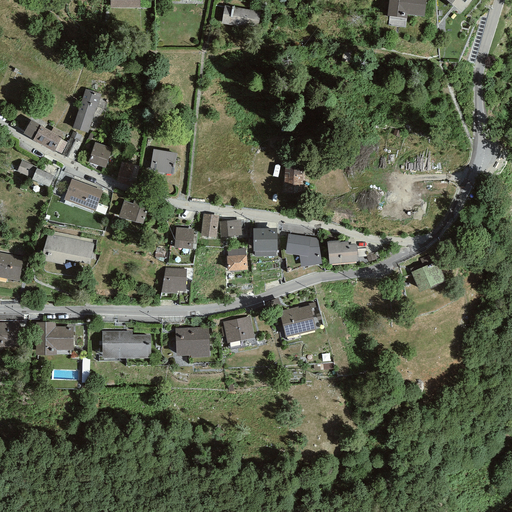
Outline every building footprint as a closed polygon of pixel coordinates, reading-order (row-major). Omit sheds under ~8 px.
[(110,0),(110,10),(139,11),(139,0),(110,0)] [(389,0),(387,20),(407,22),(407,20),(425,22),(427,0),(389,0)] [(461,17),(475,0),(442,0),(442,1),(461,17)] [(261,13),(224,7),(221,26),(258,32),(261,13)] [(97,104),(82,99),(72,130),(87,135),(97,104)] [(31,122),(23,137),(34,143),(33,144),(54,156),(56,153),(62,141),(62,140),(61,139),(63,134),(55,130),(52,135),(31,122)] [(73,133),(70,139),(78,142),(81,136),(73,133)] [(70,139),(62,157),(73,162),(81,144),(78,142),(70,139)] [(67,144),(62,141),(56,153),(61,156),(67,144)] [(112,150),(95,145),(88,165),(105,171),(112,150)] [(176,154),(153,151),(150,171),(173,175),(176,154)] [(31,179),(36,168),(22,161),(17,172),(31,179)] [(138,168),(121,164),(116,184),(134,189),(138,168)] [(285,166),(283,195),(301,196),(303,167),(285,166)] [(37,170),(32,182),(49,189),(54,177),(37,170)] [(72,181),(64,202),(95,213),(103,192),(72,181)] [(143,227),(150,204),(135,199),(133,205),(123,202),(118,218),(143,227)] [(219,217),(203,215),(201,238),(216,240),(219,217)] [(242,237),(240,221),(219,223),(221,239),(242,237)] [(276,255),(277,255),(276,231),(267,231),(267,228),(262,228),(262,231),(253,231),(253,255),(254,255),(255,258),(276,258),(276,255)] [(193,230),(176,229),(175,250),(192,251),(193,230)] [(322,267),(318,240),(308,239),(300,235),(289,234),(285,255),(299,258),(301,270),(317,268),(322,267)] [(94,245),(48,235),(42,261),(65,266),(65,261),(90,266),(94,245)] [(340,242),(327,244),(329,268),(358,265),(356,247),(348,248),(348,244),(340,245),(340,242)] [(229,258),(246,257),(246,250),(228,251),(229,258)] [(0,254),(0,278),(19,282),(23,259),(0,254)] [(409,270),(420,295),(445,284),(432,255),(420,260),(422,264),(409,270)] [(229,258),(227,258),(228,274),(247,273),(246,257),(229,258)] [(185,293),(186,270),(165,269),(161,294),(176,295),(177,292),(185,293)] [(280,307),(278,300),(264,304),(267,312),(280,307)] [(314,304),(279,312),(286,339),(315,332),(310,310),(315,308),(314,304)] [(250,317),(223,323),(223,327),(226,338),(227,345),(254,339),(250,317)] [(55,323),(36,324),(37,358),(55,358),(55,352),(72,352),(72,330),(56,330),(55,323)] [(0,349),(19,350),(19,324),(0,324),(0,349)] [(209,328),(176,330),(177,358),(191,357),(191,360),(210,359),(209,328)] [(133,332),(102,333),(102,361),(119,361),(129,359),(150,359),(150,337),(133,336),(133,332)]
